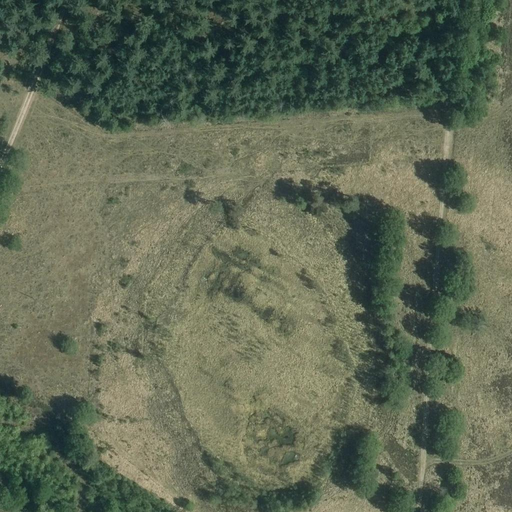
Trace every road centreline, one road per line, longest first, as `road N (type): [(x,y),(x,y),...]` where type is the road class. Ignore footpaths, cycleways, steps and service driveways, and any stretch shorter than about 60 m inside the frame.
road 1 (track): [(458,0),(417,511)]
road 2 (track): [(65,0),(0,165)]
